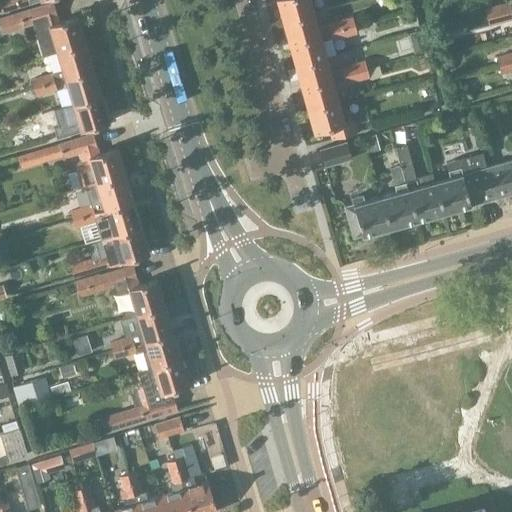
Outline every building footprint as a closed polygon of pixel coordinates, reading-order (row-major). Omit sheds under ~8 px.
[(0,0),(0,8),(1,10),(16,6),(35,0),(0,0)] [(277,0),(283,20),(312,12),(308,0),(277,0)] [(511,17),(510,9),(511,8),(511,0),(508,0),(508,1),(496,5),(500,21),(511,17)] [(56,51),(84,42),(76,16),(58,21),(52,2),(0,17),(0,28),(1,32),(34,22),(36,30),(34,31),(42,56),(56,51)] [(488,24),(500,21),(496,5),(484,8),(488,24)] [(344,35),(339,20),(327,23),(328,25),(316,28),(312,12),(283,20),(289,42),(329,30),(331,37),(332,39),(344,35)] [(339,20),(344,35),(356,32),(352,16),(339,20)] [(320,40),(331,37),(329,30),(289,42),(295,64),(324,56),(320,40)] [(64,77),(92,68),(84,42),(56,51),(62,70),(51,73),(53,80),(64,77)] [(500,72),(511,68),(511,66),(508,53),(496,56),(500,72)] [(356,79),(351,63),(340,66),(340,68),(329,71),(324,56),(295,64),(301,86),(342,75),(344,81),(344,83),(356,79)] [(351,63),(356,79),(368,76),(364,60),(351,63)] [(100,95),(100,94),(92,68),(64,77),(72,103),(100,95)] [(56,88),(53,80),(51,73),(41,76),(45,91),(56,88)] [(332,85),(344,81),(342,75),(301,86),(307,108),(336,100),(332,85)] [(34,94),(45,91),(41,76),(30,79),(34,94)] [(56,137),(107,122),(108,121),(100,95),(72,103),(77,119),(66,123),(53,127),(56,137)] [(356,131),(352,119),(343,122),(336,100),(307,108),(314,131),(328,127),(331,138),(356,131)] [(98,152),(96,146),(92,133),(58,143),(62,156),(79,151),(84,166),(76,168),(81,187),(85,186),(124,174),(116,147),(98,152)] [(351,158),(346,141),(345,140),(319,148),(324,166),(351,158)] [(430,172),(414,177),(410,162),(405,144),(395,147),(399,165),(415,220),(427,216),(427,217),(440,214),(440,213),(442,212),(430,172)] [(494,198),(484,166),(481,152),(445,161),(449,176),(434,180),(431,172),(430,172),(442,212),(444,212),(444,213),(457,209),(457,208),(494,198)] [(511,157),(500,161),(509,193),(511,192),(511,157)] [(494,198),(509,193),(500,161),(484,166),(494,198)] [(403,223),(415,220),(399,165),(389,168),(395,191),(379,195),(388,228),(391,227),(391,228),(404,224),(403,223)] [(93,211),(132,200),(124,174),(85,186),(90,204),(91,204),(93,211)] [(388,228),(379,195),(363,200),(361,194),(350,197),(351,203),(343,206),(352,238),(373,232),(373,233),(386,229),(386,228),(388,228)] [(140,226),(132,200),(93,211),(91,204),(90,204),(80,207),(85,222),(95,219),(101,238),(140,226)] [(80,207),(70,210),(74,225),(85,222),(80,207)] [(148,252),(142,233),(140,226),(101,238),(94,240),(99,256),(89,259),(89,258),(69,264),(72,275),(148,252)] [(138,284),(136,278),(132,264),(97,275),(101,289),(113,285),(123,318),(136,314),(136,313),(164,305),(156,278),(138,284)] [(133,342),(172,331),(164,305),(136,313),(136,314),(141,330),(129,334),(130,336),(131,335),(133,342)] [(146,368),(180,358),(172,331),(133,342),(131,335),(130,336),(120,338),(125,353),(134,350),(135,352),(141,350),(146,368)] [(114,357),(125,353),(120,338),(109,342),(114,357)] [(443,339),(331,368),(344,414),(349,412),(354,430),(348,431),(361,480),(472,450),(459,402),(453,403),(449,386),(455,384),(443,339)] [(142,419),(177,409),(173,397),(177,395),(174,388),(188,384),(180,358),(146,368),(139,370),(148,403),(138,406),(142,419)] [(19,407),(51,397),(44,376),(12,386),(19,407)] [(158,436),(183,429),(179,415),(154,423),(158,436)] [(2,449),(6,461),(26,455),(18,428),(0,434),(5,448),(2,449)] [(64,467),(61,456),(61,455),(30,464),(36,481),(49,477),(48,472),(64,467)] [(170,471),(185,467),(181,456),(166,460),(170,471)] [(28,463),(15,467),(27,508),(40,505),(28,463)] [(183,488),(189,511),(211,511),(216,511),(207,481),(192,485),(190,477),(188,477),(185,467),(170,471),(173,482),(180,480),(183,488)] [(122,486),(137,481),(134,470),(119,475),(122,486)] [(164,511),(189,511),(183,488),(180,480),(173,482),(173,483),(168,484),(170,492),(159,495),(164,511)] [(138,511),(133,494),(141,492),(137,481),(122,486),(123,489),(119,490),(124,506),(112,509),(112,511),(138,511)] [(75,500),(90,495),(87,485),(72,489),(75,500)] [(164,511),(159,495),(145,499),(143,492),(141,493),(141,492),(133,494),(138,511),(164,511)] [(86,511),(86,508),(94,506),(90,495),(75,500),(78,511),(74,511),(86,511)]
